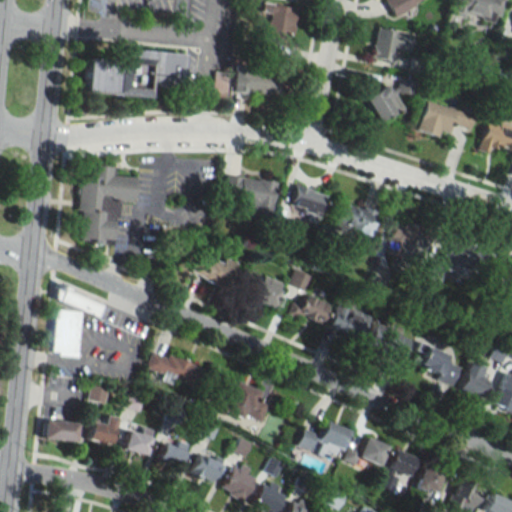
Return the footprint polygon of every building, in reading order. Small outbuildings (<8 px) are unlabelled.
[(384,0),(392,15),(422,0),(384,0)] [(503,0),(453,0),(451,8),(498,21),(503,0)] [(287,42),(293,7),(261,2),(259,12),(268,13),(266,27),(261,26),(259,38),(287,42)] [(398,33),(375,29),(370,57),(393,61),(398,33)] [(147,97),(148,83),(176,85),(178,53),(129,50),(129,56),(84,54),(81,92),(147,97)] [(269,92),(269,72),(232,72),(232,92),(269,92)] [(362,97),(374,121),(399,109),(387,84),(362,97)] [(414,130),(444,139),(448,123),(468,129),(472,115),(423,100),(414,130)] [(492,144),(511,148),(511,127),(483,121),(477,149),(490,152),(492,144)] [(78,242),(112,244),(114,200),(131,201),(133,176),(110,175),(110,166),(89,165),(88,177),(76,177),(75,210),(79,211),(78,242)] [(235,196),(233,211),(270,216),(274,181),(226,175),(223,194),(235,196)] [(317,218),(324,194),(293,184),(286,209),(317,218)] [(331,224),(368,235),(375,212),(339,200),(331,224)] [(382,251),(410,258),(418,228),(390,221),(382,251)] [(492,254),(449,239),(441,261),(431,257),(424,277),(439,282),(444,267),(483,280),(492,254)] [(234,263),(222,258),(219,263),(197,253),(189,272),(224,287),(234,263)] [(503,280),(511,282),(511,290),(511,295),(511,294),(511,256),(510,256),(503,280)] [(367,280),(380,286),(387,272),(374,265),(367,280)] [(306,275),(290,268),(284,283),(300,290),(306,275)] [(246,297),(268,307),(279,283),(257,273),(246,297)] [(93,318),(99,305),(56,286),(51,299),(93,318)] [(286,302),(285,316),(321,321),(323,300),(299,297),(298,303),(286,302)] [(356,340),(366,317),(334,303),(324,326),(356,340)] [(73,357),(77,311),(51,309),(47,354),(73,357)] [(407,338),(370,323),(360,347),(397,362),(407,338)] [(449,384),(458,362),(423,348),(414,370),(449,384)] [(148,350),(141,372),(188,388),(196,366),(148,350)] [(488,371),(465,362),(455,389),(478,398),(488,371)] [(511,413),(511,376),(501,373),(490,405),(511,413)] [(254,401),(257,391),(231,380),(219,409),(256,424),(264,404),(254,401)] [(102,386),(86,386),(85,400),(102,401),(102,386)] [(106,445),(112,418),(90,413),(84,440),(106,445)] [(38,438),(71,441),(73,423),(40,419),(38,438)] [(300,427),(293,445),(333,460),(344,429),(321,421),(317,433),(300,427)] [(139,456),(150,430),(139,426),(135,435),(125,430),(118,447),(139,456)] [(356,448),(347,444),(340,458),(356,466),(359,459),(374,467),(383,446),(362,436),(356,448)] [(182,446),(161,438),(152,460),(174,468),(182,446)] [(230,450),(240,455),(246,443),(236,438),(230,450)] [(374,484),(390,491),(397,475),(403,477),(412,458),(390,448),(374,484)] [(208,483),(218,460),(195,450),(185,473),(208,483)] [(254,472),(231,460),(216,489),(238,501),(254,472)] [(411,487),(431,494),(439,472),(419,465),(411,487)] [(270,511),(281,493),(260,481),(247,504),(262,511),(270,511)] [(455,511),(468,511),(475,490),(451,484),(444,509),(455,511)] [(334,509),(341,494),(327,488),(320,504),(334,509)] [(478,509),(481,511),(506,511),(511,506),(490,492),(478,509)] [(309,511),(312,507),(292,496),(283,511),(309,511)]
